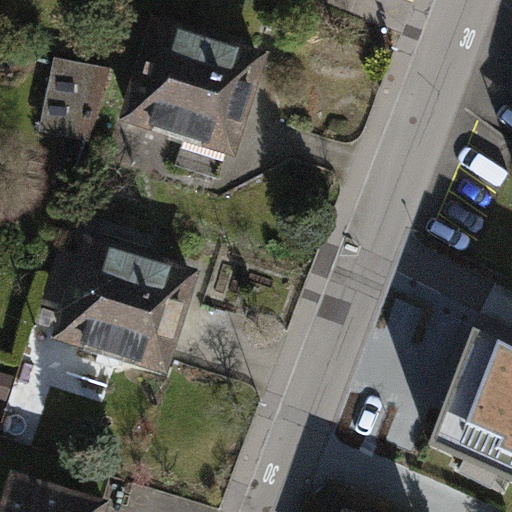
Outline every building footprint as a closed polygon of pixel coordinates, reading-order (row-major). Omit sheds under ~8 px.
[(258,58),(156,26),(129,115),(231,146),(258,58)] [(104,73),(52,64),(39,131),(84,140),(104,73)] [(190,275),(89,243),(85,256),(70,305),(61,333),(163,364),(190,275)] [(74,253),(60,249),(45,297),(59,302),(74,253)] [(85,256),(74,253),(59,302),(70,305),(85,256)] [(511,345),(473,326),(429,443),(511,479),(511,345)] [(58,489),(10,474),(0,506),(4,507),(2,511),(102,511),(106,499),(59,484),(58,489)]
